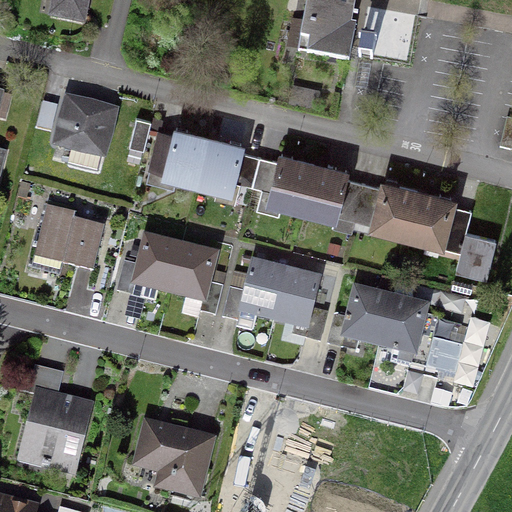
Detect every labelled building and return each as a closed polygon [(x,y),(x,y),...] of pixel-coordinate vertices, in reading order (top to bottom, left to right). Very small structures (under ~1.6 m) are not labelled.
[(60,0),(57,18),(82,24),(86,0),(60,0)] [(305,54),(348,62),(354,24),(334,21),(337,0),(420,0),(427,1),(427,0),(306,0),(300,36),(309,37),(305,54)] [(371,61),(374,44),(360,42),(357,58),(371,61)] [(113,114),(66,102),(55,145),(102,157),(113,114)] [(149,123),(135,119),(128,148),(142,152),(149,123)] [(511,121),(505,120),(498,149),(511,152),(511,121)] [(338,173),(312,167),(288,161),(278,158),(277,163),(258,158),(238,153),(239,149),(232,147),(206,140),(185,135),(173,132),(172,137),(157,133),(150,163),(164,166),(162,175),(196,183),(228,191),(230,183),(250,188),(269,193),(267,201),(301,209),(334,217),(336,209),(355,214),(374,219),(372,227),(406,236),(438,244),(440,236),(462,242),(464,234),(470,212),(448,207),(449,202),(444,200),(417,193),(392,187),(383,185),(382,190),(363,185),(344,180),(345,175),(338,173)] [(61,265),(76,268),(91,272),(103,228),(68,219),(69,213),(45,207),(34,252),(63,259),(61,265)] [(484,278),(494,241),(464,234),(462,242),(455,271),(484,278)] [(139,267),(123,263),(116,292),(131,296),(134,284),(168,293),(201,301),(198,313),(214,317),(221,288),(205,284),(211,258),(205,257),(179,250),(152,243),(145,242),(139,267)] [(244,293),(228,289),(221,319),(236,323),(239,310),(273,318),(306,326),(303,339),(319,343),(326,314),(310,310),(317,284),(311,283),(284,276),(260,270),(250,268),(244,293)] [(349,320),(333,316),(326,345),(341,349),(345,336),(378,344),(411,352),(408,365),(424,369),(431,339),(416,336),(422,310),(417,309),(389,302),(362,295),(355,294),(349,320)] [(72,472),(87,411),(39,398),(25,453),(43,458),(41,464),(40,467),(47,469),(48,465),(72,472)] [(173,432),(145,425),(135,466),(160,472),(170,475),(166,490),(196,498),(210,442),(183,435),(182,438),(172,435),(173,432)] [(0,511),(30,511),(31,511),(0,502),(0,511)]
